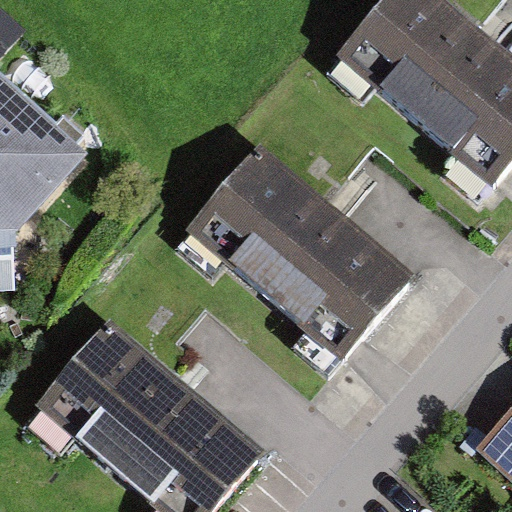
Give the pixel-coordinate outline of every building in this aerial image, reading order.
[(511,66),(434,0),(409,0),(349,70),(501,201),(511,188),(511,66)] [(0,77),(0,238),(16,238),(88,160),(0,77)] [(271,162),(201,244),(356,375),(426,293),(271,162)] [(119,336),(45,422),(150,511),(242,511),(278,471),(119,336)] [(511,421),(478,458),(511,489),(511,421)]
